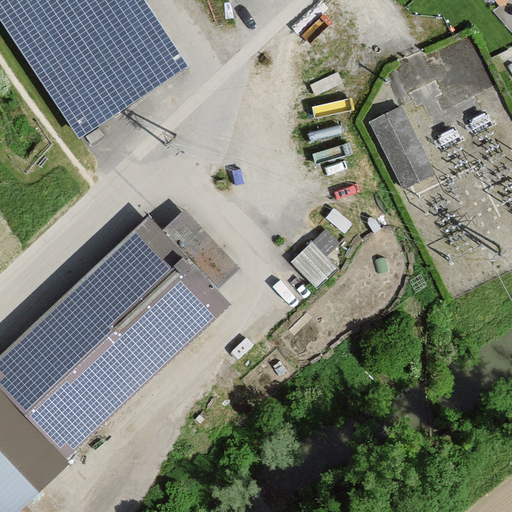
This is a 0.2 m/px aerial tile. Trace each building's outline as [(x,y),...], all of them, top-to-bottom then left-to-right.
[(144,0),(0,0),(0,22),(81,148),(194,76),(144,0)] [(511,0),(494,0),(501,9),(511,0)] [(438,177),(404,109),(371,125),(405,193),(438,177)] [(243,306),(156,217),(0,368),(0,381),(80,463),(243,306)] [(292,256),(318,280),(340,257),(315,233),(292,256)] [(0,511),(28,511),(80,463),(0,381),(0,511)]
